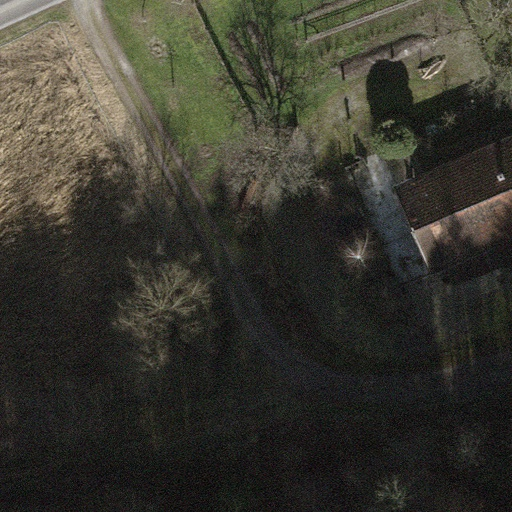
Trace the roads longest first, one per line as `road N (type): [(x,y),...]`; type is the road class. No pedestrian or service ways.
road 1 (track): [(511,365),(57,457),(0,476)]
road 2 (track): [(84,0),(219,250),(294,363),(338,401)]
